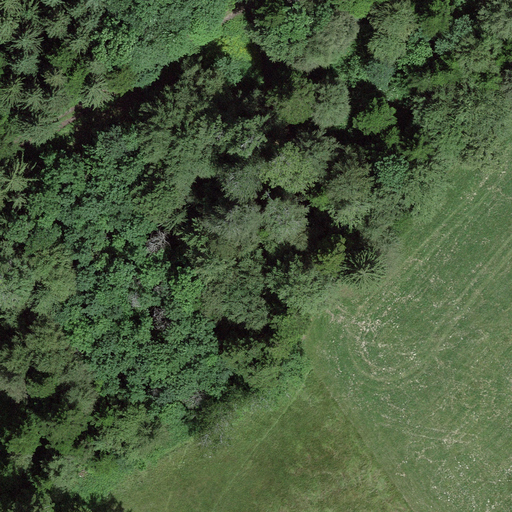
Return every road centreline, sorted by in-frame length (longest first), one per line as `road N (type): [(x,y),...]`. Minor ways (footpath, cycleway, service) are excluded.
road 1 (track): [(0,173),(122,136),(291,0)]
road 2 (track): [(298,0),(290,98),(338,271)]
